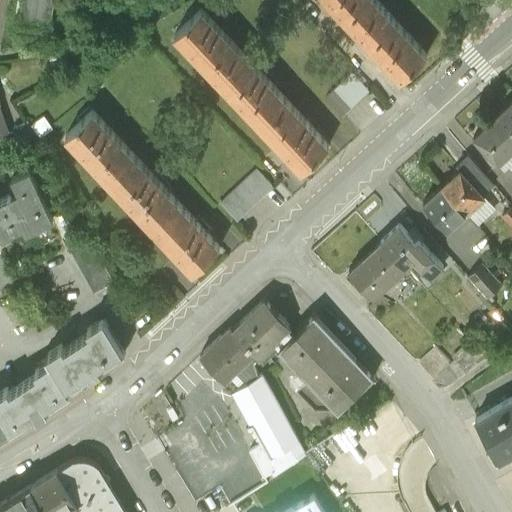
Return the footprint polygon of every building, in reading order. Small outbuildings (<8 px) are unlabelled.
[(53,0),(22,0),(19,20),(50,24),(53,0)] [(376,0),(314,0),(355,40),(386,9),(376,0)] [(198,7),(167,38),(211,83),(242,52),(198,7)] [(386,9),(355,40),(399,85),(430,54),(386,9)] [(242,52),(211,83),(255,127),(287,96),(242,52)] [(372,91),(354,73),(329,96),(347,115),(372,91)] [(287,96),(255,127),(300,172),(331,141),(287,96)] [(511,103),(510,101),(491,119),(511,141),(511,103)] [(90,104),(59,135),(103,180),(135,149),(90,104)] [(511,141),(491,119),(474,134),(498,161),(511,148),(511,141)] [(135,149),(103,180),(148,224),(179,193),(135,149)] [(255,166),(221,199),(241,219),(275,186),(255,166)] [(0,199),(0,237),(22,226),(25,233),(50,221),(25,168),(8,176),(15,192),(0,199)] [(442,185),(466,212),(485,195),(460,168),(442,185)] [(446,225),(449,228),(466,212),(442,185),(424,201),(439,218),(435,222),(441,229),(446,225)] [(179,193),(148,224),(192,268),(223,237),(179,193)] [(511,206),(503,214),(511,224),(511,206)] [(400,222),(382,239),(406,266),(415,258),(431,275),(443,264),(419,236),(416,240),(400,222)] [(406,266),(382,239),(350,268),(374,295),(388,282),(393,287),(401,280),(396,275),(406,266)] [(465,242),(455,251),(470,266),(479,258),(465,242)] [(484,258),(470,271),(491,294),(505,280),(484,258)] [(290,325),(264,298),(233,327),(254,350),(263,359),(279,345),(280,346),(293,333),(287,327),(290,325)] [(54,354),(73,383),(131,346),(109,310),(50,348),(54,354)] [(280,346),(279,347),(299,367),(288,378),(298,388),(309,378),(338,409),(373,377),(313,314),(293,333),(280,346)] [(233,327),(230,324),(202,351),(225,376),(254,350),(233,327)] [(443,380),(452,379),(458,374),(450,365),(453,362),(437,345),(420,360),(435,378),(438,376),(439,378),(443,380)] [(0,388),(0,396),(19,426),(77,389),(73,383),(54,354),(0,388)] [(202,449),(230,501),(267,479),(264,474),(304,450),(262,372),(234,388),(252,421),(202,449)] [(0,437),(19,426),(0,396),(0,437)] [(511,396),(477,416),(501,458),(511,452),(511,396)] [(437,511),(428,495),(426,492),(425,489),(425,486),(425,483),(425,480),(426,477),(427,474),(429,471),(431,468),(434,466),(436,465),(421,435),(417,437),(415,440),(412,442),(409,445),(406,448),(404,452),(402,456),(400,459),(399,463),(398,468),(397,472),(397,477),(397,481),(398,485),(399,490),(401,494),(402,496),(405,502),(410,511),(436,511),(437,511)] [(58,463),(79,497),(111,477),(99,459),(92,456),(83,453),(74,454),(74,453),(58,463)] [(32,479),(52,511),(55,511),(76,499),(79,497),(58,463),(32,479)] [(133,511),(111,477),(79,497),(76,499),(84,510),(81,511),(133,511)] [(52,511),(32,479),(0,499),(0,511),(52,511)] [(324,511),(314,493),(279,511),(278,509),(272,511),(324,511)]
